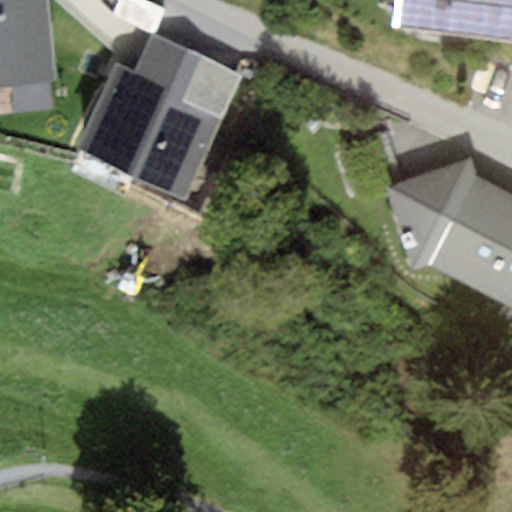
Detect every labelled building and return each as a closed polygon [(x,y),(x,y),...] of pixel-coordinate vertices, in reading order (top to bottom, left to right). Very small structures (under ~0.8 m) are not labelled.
[(0,0),(0,84),(56,78),(47,0),(0,0)] [(511,0),(393,0),(391,29),(511,42),(511,0)] [(148,79),(166,42),(151,35),(133,72),(148,79)] [(133,72),(117,64),(75,148),(79,150),(135,177),(183,200),(242,79),(166,42),(148,79),(133,72)] [(135,177),(79,150),(69,172),(124,199),(135,177)] [(511,194),(476,176),(471,157),(388,187),(410,271),(431,266),(511,307),(511,194)]
